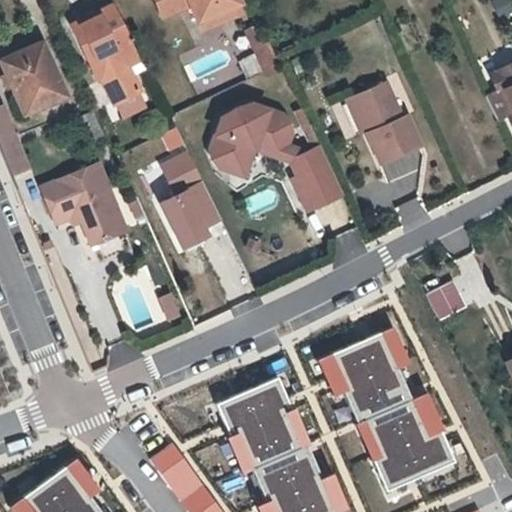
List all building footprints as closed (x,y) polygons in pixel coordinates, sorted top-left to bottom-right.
[(188,0),(155,0),(162,15),(190,3),(188,0)] [(188,0),(190,3),(197,20),(239,2),(238,0),(188,0)] [(239,2),(197,20),(201,30),(244,12),(239,2)] [(72,24),(98,78),(101,76),(114,102),(139,90),(126,63),(118,46),(131,40),(114,4),(72,24)] [(244,29),(253,47),(266,41),(258,23),(244,29)] [(118,46),(126,63),(139,57),(131,40),(118,46)] [(0,76),(6,90),(12,88),(24,115),(66,96),(41,42),(0,60),(0,62),(5,74),(0,76)] [(266,42),(253,47),(255,54),(269,48),(266,42)] [(269,48),(255,54),(265,75),(279,69),(269,48)] [(245,78),(259,73),(252,54),(238,59),(245,78)] [(497,92),(486,98),(497,121),(508,116),(511,124),(511,63),(489,76),(497,92)] [(387,82),(352,97),(367,130),(380,161),(420,144),(407,114),(401,116),(387,82)] [(367,130),(352,97),(346,99),(361,132),(367,130)] [(341,100),(330,105),(342,128),(352,123),(341,100)] [(251,104),(224,117),(212,150),(219,165),(245,175),(255,147),(267,151),(271,140),(287,146),(291,133),(283,116),(251,104)] [(88,145),(94,143),(103,139),(92,113),(77,118),(88,145)] [(162,137),(170,153),(182,147),(175,131),(162,137)] [(271,140),(267,151),(284,157),(287,146),(271,140)] [(290,161),(299,178),(329,164),(321,147),(290,161)] [(201,184),(187,155),(161,167),(176,195),(201,184)] [(299,178),(294,180),(308,210),(343,195),(329,164),(299,178)] [(128,233),(99,165),(42,188),(58,226),(73,221),(74,220),(72,215),(79,212),(86,229),(93,247),(128,233)] [(73,221),(77,232),(86,229),(79,212),(72,215),(74,220),(73,221)] [(450,279),(422,294),(436,320),(464,306),(450,279)] [(170,323),(180,319),(172,298),(162,302),(170,323)] [(273,349),(299,338),(295,326),(269,337),(273,349)] [(318,355),(333,389),(340,386),(354,420),(361,417),(375,451),(368,454),(383,488),(451,459),(437,425),(430,428),(415,394),(409,397),(394,363),(401,360),(387,326),(318,355)] [(249,465),(264,499),(257,502),(261,511),(327,511),(340,507),(325,473),(319,476),(304,442),(298,445),(283,411),(290,408),(275,374),(213,400),(243,468),(249,465)] [(147,457),(187,511),(221,511),(170,441),(147,457)] [(101,511),(86,491),(92,487),(70,457),(10,500),(18,511),(101,511)]
